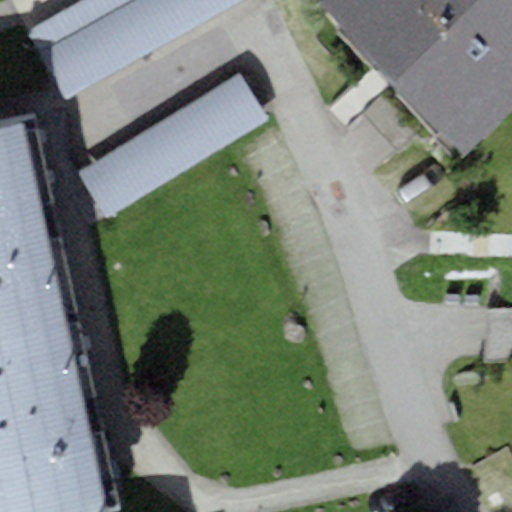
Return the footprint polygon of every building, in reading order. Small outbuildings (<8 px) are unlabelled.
[(78,0),(25,28),(63,98),(246,0),(78,0)] [(511,0),(321,0),(318,3),(462,152),(511,104),(511,0)] [(240,74),(78,172),(105,216),(267,119),(240,74)] [(35,119),(0,127),(0,328),(78,311),(35,119)] [(78,311),(0,328),(0,511),(82,511),(121,504),(78,311)]
